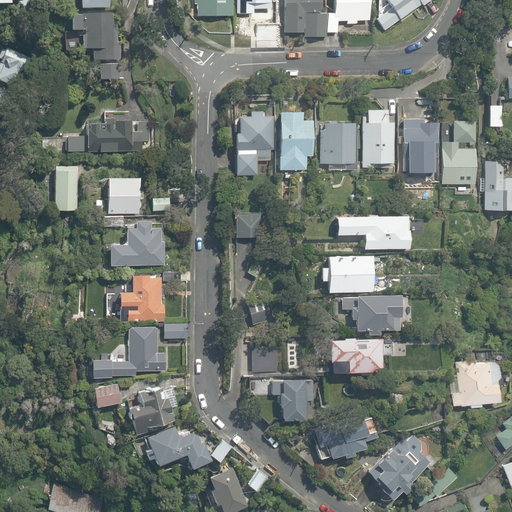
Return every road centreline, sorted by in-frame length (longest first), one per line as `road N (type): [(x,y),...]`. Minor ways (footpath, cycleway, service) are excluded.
road 1 (residential): [(204,70),(203,326),(218,406),(247,447),(344,511)]
road 2 (residential): [(453,0),(429,48),(414,57),(204,70)]
road 3 (tertiary): [(427,511),(511,426)]
